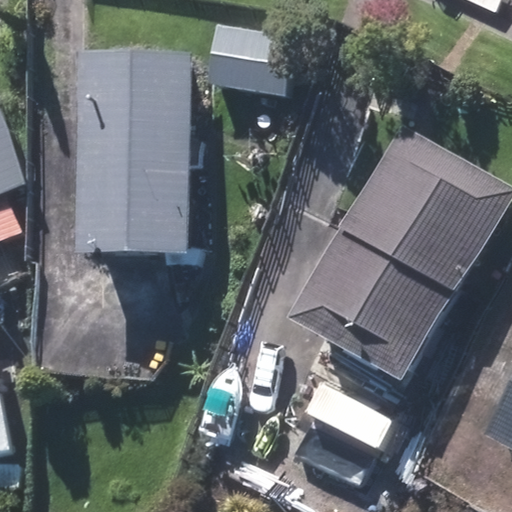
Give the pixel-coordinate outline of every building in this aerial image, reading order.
[(226,35),(218,91),(292,102),(300,46),(226,35)] [(202,265),(202,62),(92,62),(92,265),(202,265)] [(0,114),(0,288),(2,288),(0,284),(0,205),(34,190),(0,114)] [(307,331),(419,392),(511,224),(511,191),(414,138),(307,331)] [(0,355),(0,467),(25,462),(0,355)] [(511,420),(499,445),(511,452),(511,420)]
